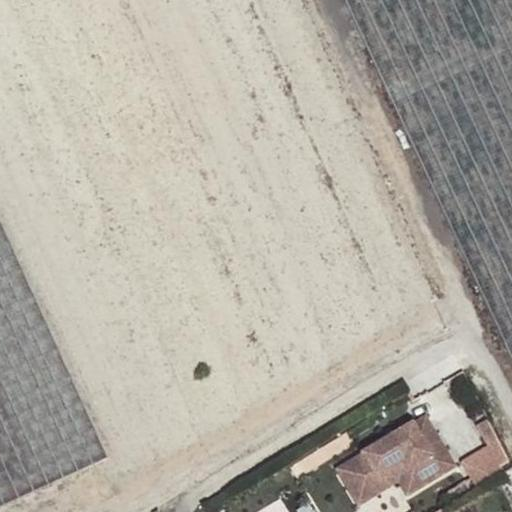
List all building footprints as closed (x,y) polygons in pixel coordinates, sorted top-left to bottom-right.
[(511,0),(337,0),(491,329),(509,367),(511,365),(511,0)] [(0,487),(94,444),(0,232),(0,487)] [(361,488),(347,465),(336,471),(357,507),(398,482),(406,496),(454,467),(424,418),(411,426),(430,457),(407,471),(402,464),(361,488)] [(411,426),(347,465),(361,488),(402,464),(407,471),(430,457),(411,426)] [(498,444),(464,455),(473,479),(506,468),(498,444)]
